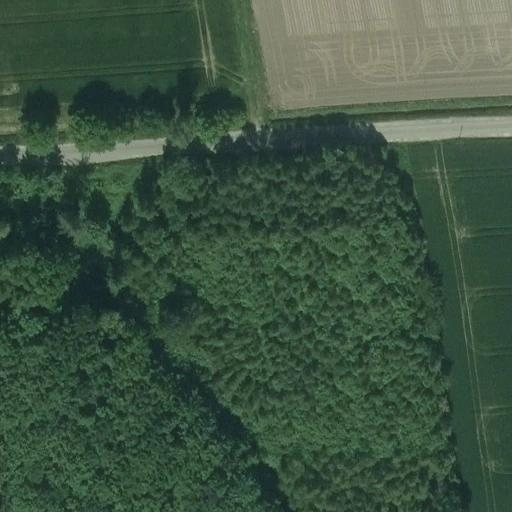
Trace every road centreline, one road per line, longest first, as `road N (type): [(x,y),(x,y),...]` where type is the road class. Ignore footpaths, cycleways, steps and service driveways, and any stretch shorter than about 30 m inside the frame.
road 1 (unclassified): [(0,156),(511,127)]
road 2 (track): [(77,151),(70,254),(57,279),(0,308)]
